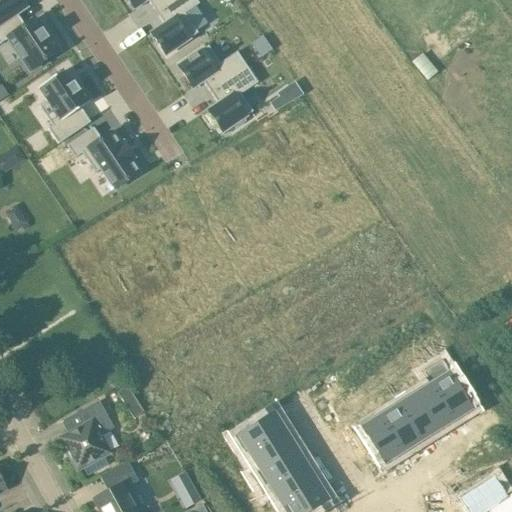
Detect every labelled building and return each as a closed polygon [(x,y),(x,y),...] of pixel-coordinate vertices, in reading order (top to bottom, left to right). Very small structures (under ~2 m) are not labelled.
[(0,0),(0,24),(16,14),(16,15),(26,8),(20,0),(0,0)] [(127,0),(134,9),(147,0),(156,14),(175,0),(127,0)] [(164,25),(150,34),(165,56),(199,33),(185,13),(199,4),(198,3),(196,0),(175,0),(156,14),(164,25)] [(0,44),(8,40),(29,72),(59,52),(48,36),(46,37),(41,30),(37,32),(30,22),(24,26),(16,15),(16,14),(0,24),(0,44)] [(208,46),(177,67),(192,89),(202,82),(210,93),(247,68),(236,53),(220,64),(208,46)] [(398,66),(413,89),(435,75),(421,52),(398,66)] [(217,104),(207,111),(222,133),(232,126),(234,129),(245,122),(243,119),(252,112),(240,95),(257,83),(247,68),(210,93),(217,104)] [(61,73),(37,89),(47,102),(39,108),(52,127),(47,130),(58,145),(90,123),(80,109),(90,102),(81,89),(78,91),(73,83),(69,85),(61,73)] [(281,98),(271,104),(276,111),(303,95),(295,84),(278,95),(281,98)] [(93,128),(66,146),(75,159),(82,154),(95,174),(101,170),(115,190),(139,174),(130,161),(134,159),(123,143),(119,146),(111,133),(101,139),(93,128)] [(0,172),(24,158),(17,146),(0,156),(0,172)] [(426,312),(415,319),(423,332),(434,325),(426,312)] [(511,318),(502,326),(511,341),(511,318)] [(397,331),(387,337),(392,344),(402,338),(397,331)] [(383,346),(373,353),(377,360),(387,353),(383,346)] [(455,357),(449,361),(455,371),(462,367),(455,357)] [(358,361),(348,368),(353,375),(363,369),(358,361)] [(348,368),(338,374),(343,381),(353,375),(348,368)] [(448,372),(430,384),(453,420),(471,409),(448,372)] [(430,384),(413,395),(436,431),(453,420),(430,384)] [(143,414),(126,387),(116,393),(133,420),(143,414)] [(413,395),(396,405),(418,442),(436,431),(413,395)] [(83,427),(59,440),(77,472),(83,468),(88,476),(109,465),(104,457),(108,455),(99,437),(113,430),(99,403),(77,415),(83,427)] [(396,405),(378,416),(401,453),(418,442),(396,405)] [(273,413),(236,436),(248,454),(284,431),(273,413)] [(378,416),(360,427),(383,464),(401,453),(378,416)] [(284,431),(248,454),(258,471),(295,449),(284,431)] [(295,449),(258,471),(269,489),(306,466),(295,449)] [(137,483),(127,463),(99,478),(107,492),(92,500),(98,511),(135,511),(123,491),(137,483)] [(190,464),(183,469),(185,473),(189,479),(196,475),(190,464)] [(306,466),(269,489),(280,506),(316,483),(306,466)] [(185,473),(169,481),(184,509),(200,501),(185,473)] [(494,478),(460,499),(468,511),(486,511),(487,511),(486,511),(511,511),(511,492),(506,497),(494,478)] [(316,483),(280,506),(283,511),(311,511),(328,502),(316,483)] [(211,487),(204,492),(210,502),(217,497),(211,487)] [(217,497),(210,502),(217,511),(224,507),(217,497)]
